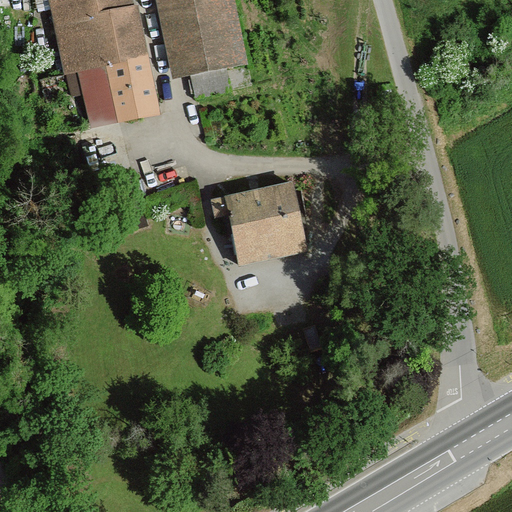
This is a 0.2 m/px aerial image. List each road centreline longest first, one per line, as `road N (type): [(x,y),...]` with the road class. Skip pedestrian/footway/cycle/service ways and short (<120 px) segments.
road 1 (unclassified): [(480,439),(462,400),(447,231),(383,0)]
road 2 (secondary): [(480,439),(360,511)]
